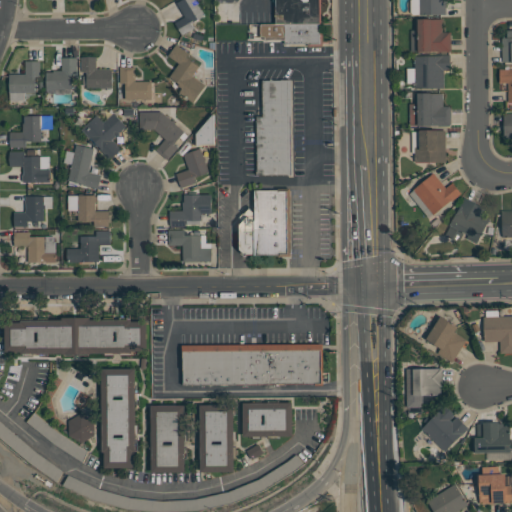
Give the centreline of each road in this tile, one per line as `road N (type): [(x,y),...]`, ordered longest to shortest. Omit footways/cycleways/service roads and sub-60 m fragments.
road 1 (residential): [(0,289),(370,289)]
road 2 (motorway): [(332,462),(287,511),(22,506)]
road 3 (motorway): [(370,289),(344,316),(346,389),(332,462)]
road 4 (residential): [(473,0),(476,145),(484,166)]
road 5 (secondary): [(364,0),(367,154)]
road 6 (tertiary): [(370,289),(511,284)]
road 7 (residential): [(2,29),(135,31)]
